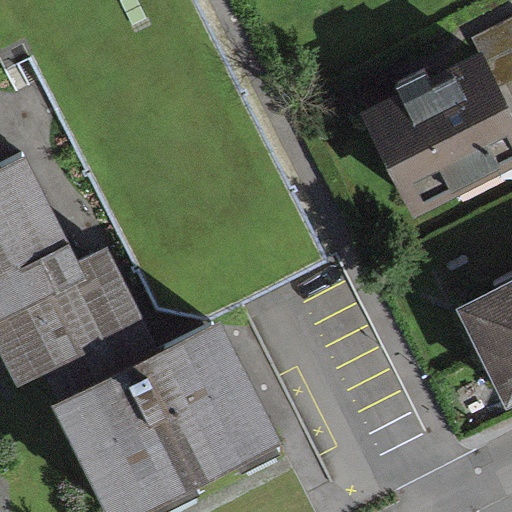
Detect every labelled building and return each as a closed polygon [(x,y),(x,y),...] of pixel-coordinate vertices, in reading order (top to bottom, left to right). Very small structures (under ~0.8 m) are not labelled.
[(511,113),(478,47),(360,105),(411,207),(511,157),(511,113)] [(0,166),(0,272),(66,241),(25,155),(0,166)] [(66,241),(0,272),(0,346),(32,415),(62,401),(156,357),(106,250),(76,264),(66,241)] [(499,386),(511,379),(511,269),(455,298),(499,386)] [(62,401),(113,511),(135,511),(275,447),(219,327),(156,357),(62,401)]
